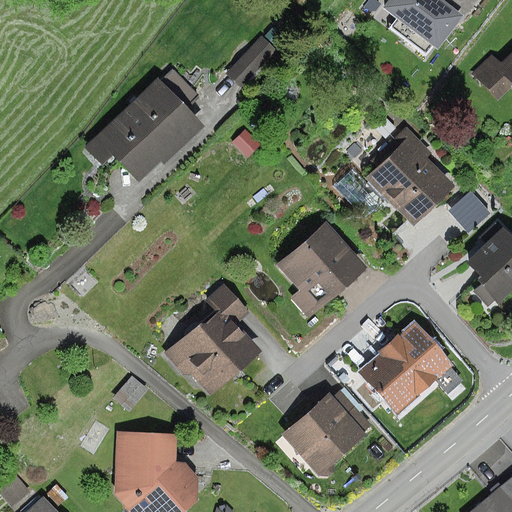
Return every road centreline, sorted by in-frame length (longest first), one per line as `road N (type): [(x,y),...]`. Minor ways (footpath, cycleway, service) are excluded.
road 1 (tertiary): [(373,511),(511,394)]
road 2 (residential): [(406,280),(511,386)]
road 3 (residential): [(406,280),(295,376)]
